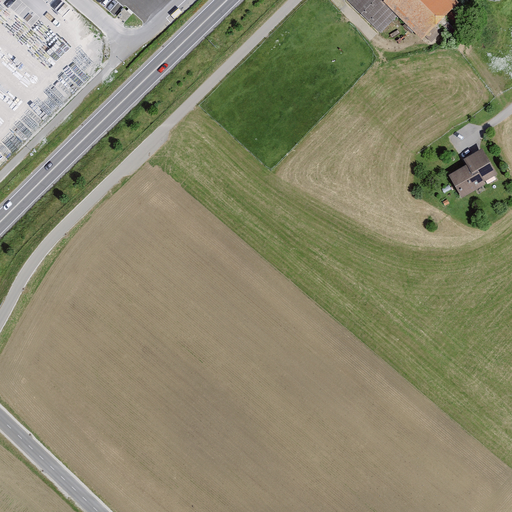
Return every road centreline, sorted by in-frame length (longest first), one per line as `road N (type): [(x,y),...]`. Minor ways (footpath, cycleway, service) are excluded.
road 1 (residential): [(295,0),(56,233),(0,316)]
road 2 (trunk): [(227,0),(0,221)]
road 3 (unclassified): [(0,177),(131,49)]
road 4 (unclassified): [(0,417),(97,511)]
